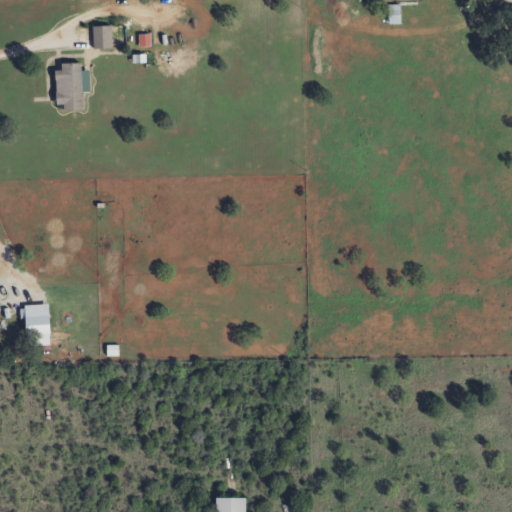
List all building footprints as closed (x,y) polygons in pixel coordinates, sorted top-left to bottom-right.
[(384,24),(396,24),(396,5),(384,5),(384,24)] [(105,28),(86,28),(86,51),(105,51),(105,28)] [(76,109),(75,67),(46,67),(47,109),(76,109)] [(18,349),(42,349),(42,317),(18,317),(18,349)] [(242,511),(242,498),(211,498),(210,511),(242,511)]
